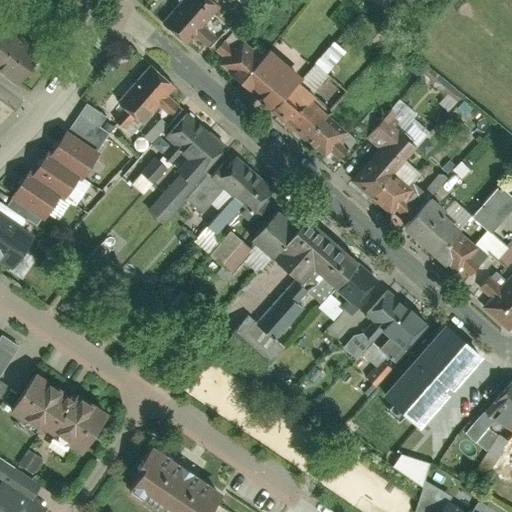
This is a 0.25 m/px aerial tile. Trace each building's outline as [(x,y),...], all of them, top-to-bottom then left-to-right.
[(209,0),(178,0),(161,20),(187,43),(194,35),(206,45),(216,33),(205,23),(218,8),(209,0)] [(242,36),(219,62),(332,163),(356,137),(324,108),(343,86),(327,72),(312,59),(302,70),(264,37),(255,48),(242,36)] [(43,55),(13,38),(0,59),(0,76),(23,90),(43,55)] [(167,92),(173,86),(151,64),(118,96),(141,119),(154,105),(164,115),(177,102),(167,92)] [(189,178),(224,138),(187,106),(165,132),(185,149),(172,163),(189,178)] [(28,171),(12,195),(45,217),(60,195),(75,205),(90,183),(81,177),(96,154),(65,133),(51,155),(47,152),(33,174),(28,171)] [(386,138),(349,177),(390,215),(393,212),(414,190),(391,169),(404,154),(386,138)] [(227,192),(253,166),(236,149),(210,174),(227,192)] [(244,209),(270,183),(253,166),(227,192),(244,209)] [(414,190),(393,212),(465,278),(490,251),(437,203),(440,199),(421,182),(414,190)] [(487,232),(511,203),(511,198),(495,183),(467,215),(487,232)] [(350,300),(373,275),(304,211),(295,220),(276,202),(247,232),(295,277),(309,262),(350,300)] [(0,257),(12,265),(31,236),(0,215),(0,257)] [(227,230),(207,252),(228,271),(248,248),(227,230)] [(491,291),(481,302),(507,327),(511,321),(511,238),(496,256),(511,271),(503,281),(487,266),(477,278),(491,291)] [(281,345),(274,339),(302,307),(297,303),(306,293),(296,284),(257,328),(242,314),(224,335),(234,343),(236,340),(264,364),(281,345)] [(380,333),(405,308),(387,291),(363,316),(380,333)] [(398,350),(422,325),(405,308),(380,333),(398,350)] [(452,391),(484,356),(445,321),(380,394),(419,429),(450,395),(445,390),(448,387),(452,391)] [(0,372),(15,342),(0,334),(0,372)] [(51,432),(82,452),(108,412),(76,392),(74,395),(37,372),(10,414),(47,438),(51,432)] [(511,380),(493,413),(511,424),(511,380)] [(172,511),(207,511),(221,491),(155,447),(130,484),(172,511)] [(0,511),(42,511),(45,508),(31,499),(39,486),(0,461),(0,511)] [(465,511),(447,501),(440,511),(465,511)]
